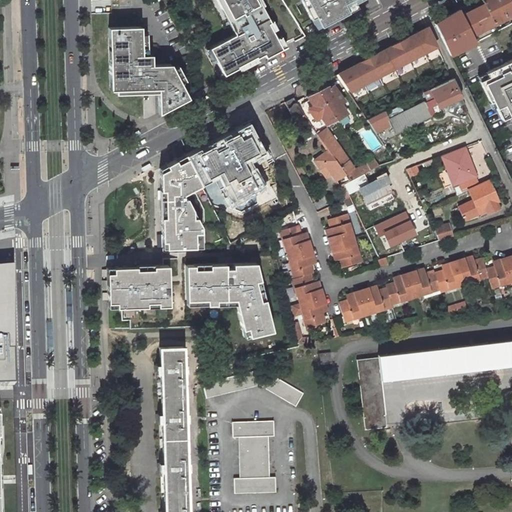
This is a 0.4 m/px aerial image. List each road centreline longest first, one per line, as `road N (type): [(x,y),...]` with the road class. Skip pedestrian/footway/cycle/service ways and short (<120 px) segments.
road 1 (residential): [(511,239),(343,281),(330,272),(248,92)]
road 2 (primary): [(85,511),(77,183)]
road 3 (primary): [(35,209),(44,511)]
road 4 (residential): [(421,1),(511,197)]
road 5 (primary): [(28,0),(35,209)]
road 6 (tertiary): [(248,92),(77,183)]
road 7 (primary): [(77,183),(71,0)]
road 8 (tertiary): [(395,15),(248,92)]
